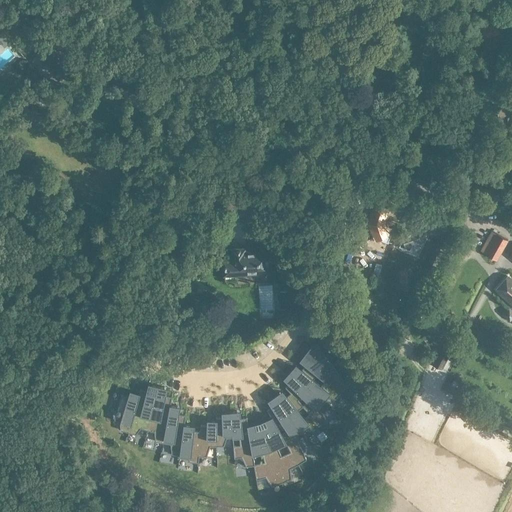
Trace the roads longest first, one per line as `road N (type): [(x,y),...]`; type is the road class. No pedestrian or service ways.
road 1 (unclassified): [(174,384),(240,381),(293,345),(349,204),(286,134),(3,0)]
road 2 (track): [(324,511),(402,345),(448,402),(511,434)]
road 3 (track): [(457,217),(286,134)]
road 4 (track): [(402,345),(457,217)]
road 5 (track): [(457,217),(511,94)]
